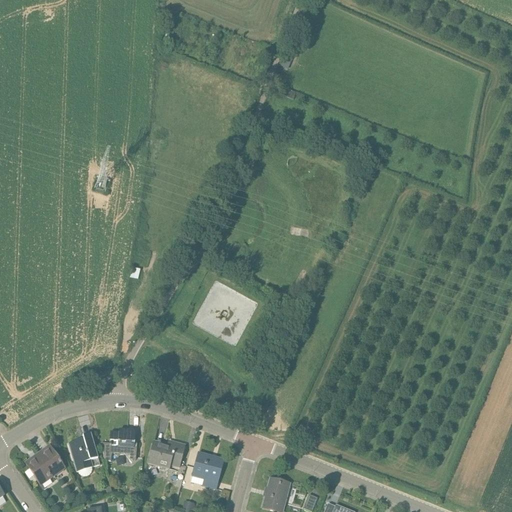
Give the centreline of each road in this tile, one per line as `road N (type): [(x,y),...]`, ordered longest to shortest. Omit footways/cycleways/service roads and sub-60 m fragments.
road 1 (track): [(117,400),(129,359),(242,148),(301,0)]
road 2 (residential): [(254,441),(180,412),(117,400),(60,410),(0,445)]
road 3 (residential): [(429,511),(254,441)]
